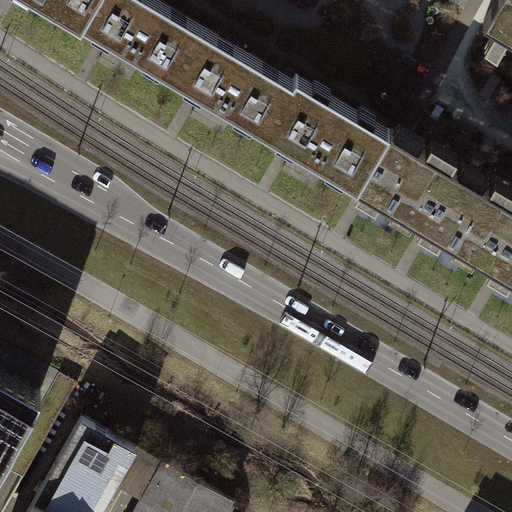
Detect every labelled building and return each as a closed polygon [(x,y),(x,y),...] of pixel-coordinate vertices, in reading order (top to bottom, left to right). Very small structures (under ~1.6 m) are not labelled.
[(43,0),(72,16),(358,184),(391,128),(296,73),(294,77),(161,0),(43,0)] [(511,0),(496,0),(484,20),(511,36),(511,0)] [(426,133),(452,143),(456,133),(430,123),(426,133)] [(391,128),(358,184),(364,188),(511,274),(511,197),(398,131),(391,127),(391,128)] [(0,365),(0,461),(41,389),(0,365)] [(35,503),(29,511),(97,511),(136,443),(114,431),(96,421),(83,414),(63,449),(35,503)] [(216,511),(227,494),(169,461),(139,511),(216,511)] [(227,494),(216,511),(248,511),(251,508),(227,494)]
